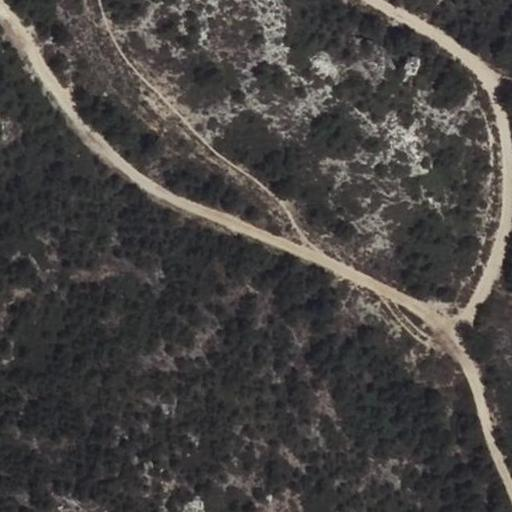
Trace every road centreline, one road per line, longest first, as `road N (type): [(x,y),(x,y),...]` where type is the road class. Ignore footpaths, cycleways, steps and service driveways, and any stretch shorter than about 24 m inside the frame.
road 1 (track): [(511,483),(456,325),(422,300),(124,163),(3,0)]
road 2 (track): [(456,325),(505,197),(506,150),(493,96),(467,65),(352,0)]
